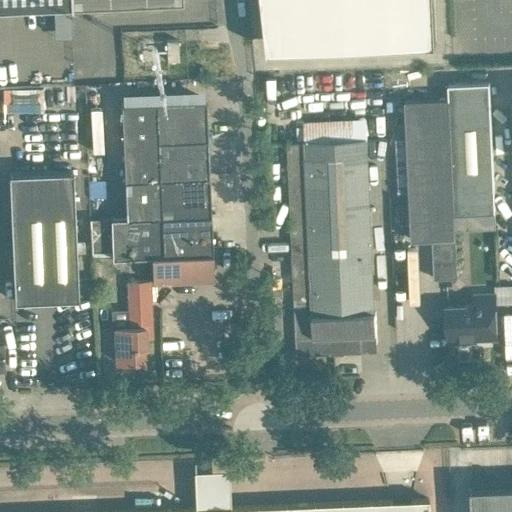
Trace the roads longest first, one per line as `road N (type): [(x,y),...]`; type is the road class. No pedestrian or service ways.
road 1 (unclassified): [(260,415),(244,77),(230,0)]
road 2 (unclassified): [(0,427),(260,415)]
road 3 (unclassified): [(260,415),(511,403)]
